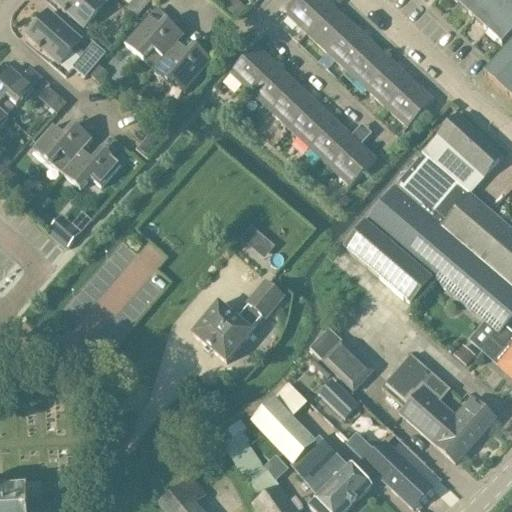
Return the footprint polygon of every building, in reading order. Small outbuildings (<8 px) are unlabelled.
[(84,31),(106,6),(98,0),(55,0),(53,3),(84,31)] [(304,0),(287,18),(308,37),(334,9),(324,0),(304,0)] [(462,0),(458,5),(472,19),(489,0),(462,0)] [(511,0),(489,0),(472,19),(486,32),(511,4),(511,0)] [(226,10),(236,20),(243,13),(233,3),(226,10)] [(511,4),(486,32),(503,47),(511,36),(511,4)] [(308,37),(328,56),(354,28),(334,9),(308,37)] [(145,25),(125,47),(155,73),(178,47),(184,39),(166,23),(167,21),(157,12),(145,25)] [(59,67),(80,43),(49,16),(28,39),(59,67)] [(349,75),(375,47),(354,28),(328,56),(349,75)] [(98,46),(107,54),(113,47),(104,39),(98,46)] [(94,46),(72,71),(85,82),(106,57),(94,46)] [(178,47),(155,73),(173,89),(175,87),(185,96),(190,90),(193,87),(213,65),(194,49),(188,55),(178,47)] [(349,75),(369,94),(395,66),(375,47),(349,75)] [(511,48),(486,77),(511,101),(511,48)] [(231,77),(251,95),(278,68),(258,49),(231,77)] [(389,113),(416,84),(395,66),(369,94),(389,113)] [(107,75),(98,68),(91,76),(101,83),(107,75)] [(298,86),(278,68),(251,95),(272,114),(298,86)] [(0,108),(6,101),(17,111),(40,86),(27,74),(21,81),(11,72),(1,83),(0,81),(0,108)] [(416,84),(389,113),(410,132),(436,103),(416,84)] [(292,133),(318,105),(298,86),(272,114),(292,133)] [(40,101),(57,116),(66,107),(48,91),(40,101)] [(338,124),(318,105),(292,133),(312,152),(338,124)] [(0,130),(9,121),(0,112),(0,130)] [(422,156),(421,158),(467,198),(469,199),(471,197),(484,181),(505,159),(486,142),(460,117),(460,118),(439,139),(422,156)] [(354,139),(338,124),(312,152),(332,171),(368,132),(364,128),(354,139)] [(53,130),(34,152),(52,169),(52,168),(62,177),(72,166),(72,167),(82,156),(92,144),(74,128),(64,139),(53,130)] [(362,147),(372,136),(368,132),(332,171),(352,190),(378,162),(362,147)] [(72,166),(62,177),(80,193),(91,182),(101,191),(120,169),(102,153),(92,164),(82,156),(72,167),(72,166)] [(421,158),(395,189),(441,228),(467,198),(421,158)] [(8,174),(0,183),(0,185),(10,194),(19,183),(8,174)] [(394,188),(364,222),(431,279),(485,325),(470,343),(483,354),(511,379),(511,342),(510,341),(511,334),(503,328),(511,317),(511,231),(471,197),(469,199),(467,198),(441,228),(395,189),(394,188)] [(346,196),(338,205),(344,211),(353,202),(346,196)] [(81,236),(77,233),(61,219),(48,234),(68,251),(81,236)] [(364,222),(343,247),(409,304),(431,279),(364,222)] [(251,230),(246,236),(270,255),(275,249),(252,230),(251,230)] [(220,306),(194,338),(228,366),(254,335),(253,334),(265,320),(267,321),(285,300),(267,284),(248,306),(250,307),(238,322),(220,306)] [(331,332),(311,352),(323,363),(354,393),(373,372),(342,343),(331,332)] [(454,358),(467,368),(475,358),(462,348),(454,358)] [(410,357),(381,390),(405,412),(401,417),(455,465),(494,421),(472,402),(455,421),(436,405),(449,391),(410,357)] [(358,407),(333,383),(320,397),(345,421),(358,407)] [(253,425),(293,466),(292,467),(317,498),(308,507),(312,511),(348,511),(371,490),(349,467),(347,469),(319,440),(315,444),(292,420),(307,406),(290,389),(253,425)] [(233,441),(222,448),(243,478),(247,476),(252,484),(267,474),(247,445),(249,443),(243,434),(246,432),(240,423),(227,433),(233,441)] [(412,511),(413,511),(433,491),(385,446),(365,467),(412,511)] [(276,485),(285,476),(273,464),(266,471),(276,485)] [(159,507),(163,511),(201,511),(182,488),(159,507)] [(256,511),(295,511),(279,488),(253,506),(256,511)] [(0,511),(65,511),(59,508),(58,510),(55,508),(30,510),(29,493),(28,493),(28,489),(24,490),(24,493),(14,494),(14,490),(10,490),(11,494),(0,494),(0,511)]
